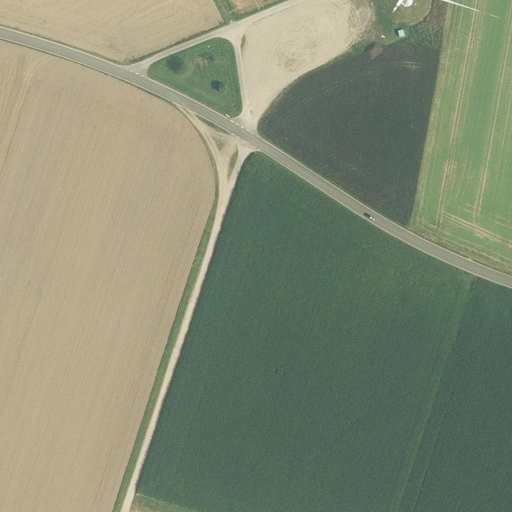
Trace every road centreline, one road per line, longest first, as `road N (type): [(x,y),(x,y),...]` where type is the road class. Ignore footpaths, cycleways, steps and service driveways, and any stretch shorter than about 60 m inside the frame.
road 1 (tertiary): [(511,285),(398,235),(174,99),(0,33)]
road 2 (track): [(126,511),(244,135)]
road 3 (track): [(235,26),(119,74)]
